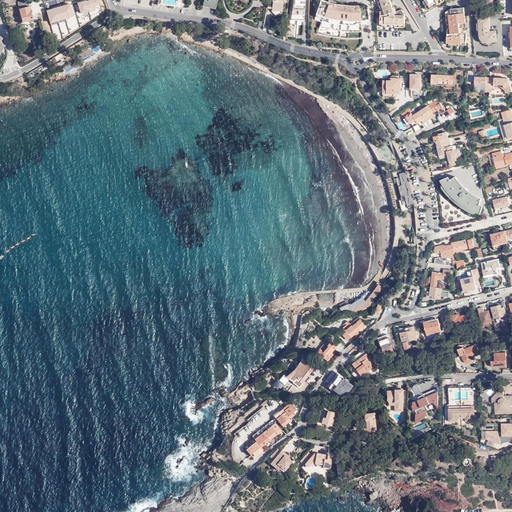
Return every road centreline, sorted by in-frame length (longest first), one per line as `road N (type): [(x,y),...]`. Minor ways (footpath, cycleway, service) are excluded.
road 1 (tertiary): [(347,60),(230,24),(116,9)]
road 2 (residential): [(337,440),(300,435),(305,401),(354,343),(392,320)]
road 3 (residential): [(359,71),(416,157),(432,235)]
road 4 (tertiary): [(0,78),(116,9)]
road 5 (residential): [(511,375),(382,382)]
